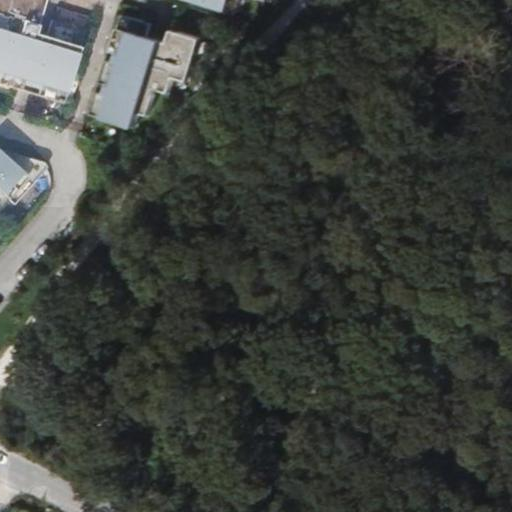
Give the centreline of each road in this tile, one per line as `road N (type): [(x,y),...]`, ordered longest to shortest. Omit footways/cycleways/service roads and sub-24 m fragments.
road 1 (track): [(303,0),(0,334)]
road 2 (residential): [(0,129),(68,150),(82,169),(71,197),(0,277)]
road 3 (residential): [(111,511),(0,460)]
